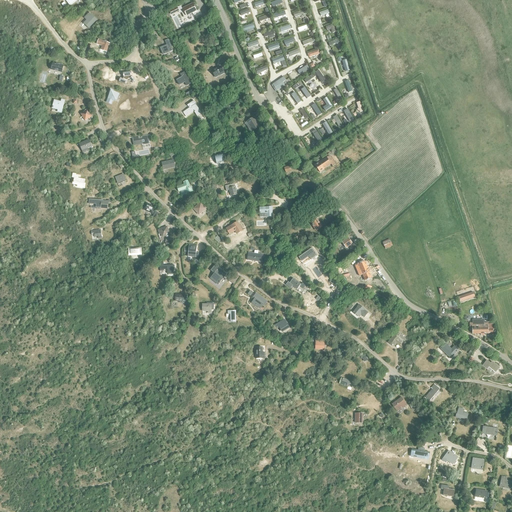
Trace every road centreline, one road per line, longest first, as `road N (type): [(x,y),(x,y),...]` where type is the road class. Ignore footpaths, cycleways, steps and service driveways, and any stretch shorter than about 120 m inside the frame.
road 1 (unclassified): [(511,391),(403,377),(358,340),(242,276),(118,152),(101,125),(88,65)]
road 2 (unclassified): [(511,363),(400,297),(281,137),(215,0)]
road 3 (track): [(345,0),(379,104),(422,83),(487,276),(511,276)]
